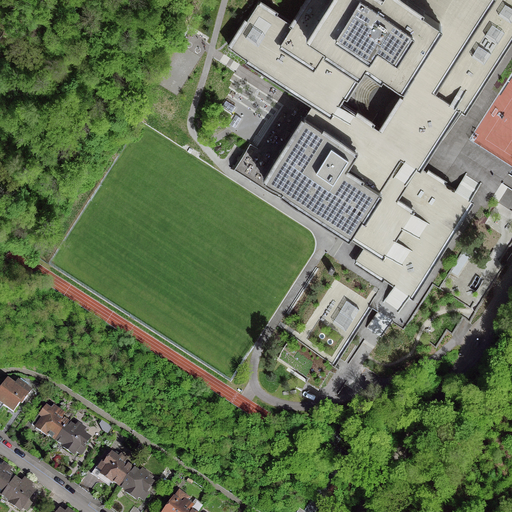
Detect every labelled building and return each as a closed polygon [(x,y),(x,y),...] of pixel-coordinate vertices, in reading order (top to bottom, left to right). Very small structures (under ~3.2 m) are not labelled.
[(365,244),(354,260),(398,289),(409,296),(471,200),(418,166),(455,108),(463,113),(463,112),(464,113),(511,37),(511,0),(306,0),(291,23),(257,1),(228,47),(313,101),(263,178),(355,237),(365,244)] [(381,314),(398,289),(354,260),(365,244),(355,237),(277,356),(307,375),(304,379),(317,387),(329,369),(334,372),(338,366),(333,363),(370,307),(381,314)] [(14,387),(7,382),(5,382),(0,389),(0,408),(2,405),(12,412),(19,403),(21,404),(30,392),(23,387),(17,383),(14,387)] [(33,422),(37,425),(35,429),(45,436),(46,435),(54,441),(67,423),(60,418),(63,414),(56,409),(53,413),(46,408),(40,416),(37,415),(33,422)] [(77,424),(74,428),(67,423),(54,441),(63,447),(62,448),(73,455),(75,452),(80,456),(85,448),(83,447),(89,438),(81,433),(84,429),(77,424)] [(111,481),(119,487),(131,469),(123,463),(126,460),(120,455),(117,459),(111,454),(104,463),(100,460),(90,474),(97,479),(100,475),(110,482),(111,481)] [(0,495),(1,496),(14,479),(6,473),(9,470),(3,465),(0,468),(0,495)] [(139,474),(131,469),(119,487),(126,492),(125,493),(135,500),(137,497),(142,501),(147,494),(145,492),(151,483),(145,478),(147,475),(141,471),(139,474)] [(24,480),(21,484),(14,479),(1,496),(9,502),(9,503),(19,511),(21,508),(25,511),(30,504),(26,501),(33,492),(27,488),(30,484),(24,480)] [(190,511),(188,510),(191,506),(184,501),(186,498),(178,492),(173,499),(163,511),(190,511)]
